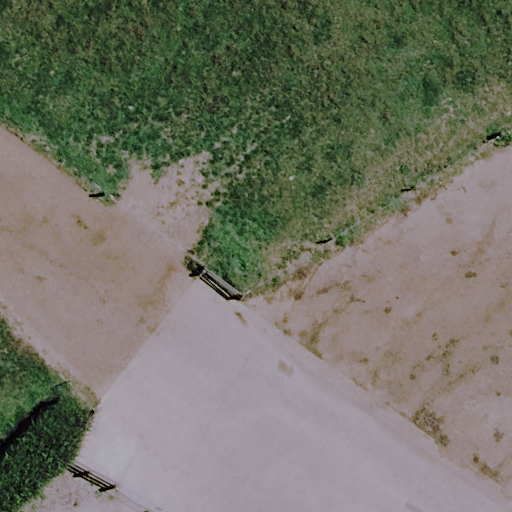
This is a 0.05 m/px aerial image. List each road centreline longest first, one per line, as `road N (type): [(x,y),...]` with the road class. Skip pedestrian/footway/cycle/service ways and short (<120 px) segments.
road 1 (track): [(350,348),(0,92)]
road 2 (track): [(511,280),(350,348),(161,511)]
